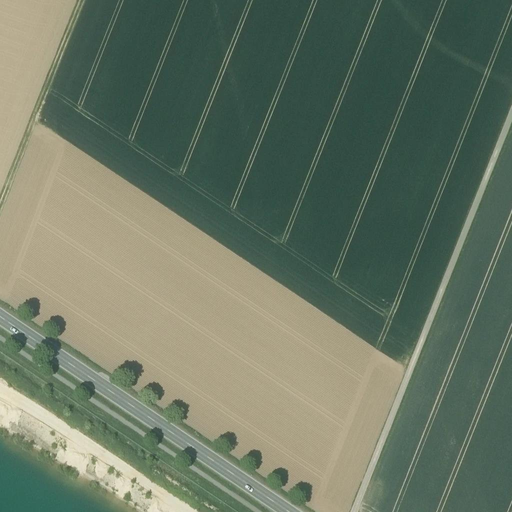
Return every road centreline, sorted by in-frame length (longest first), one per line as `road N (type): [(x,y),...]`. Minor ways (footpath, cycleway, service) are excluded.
road 1 (track): [(353,511),(511,113)]
road 2 (primary): [(0,318),(285,511)]
road 3 (track): [(0,208),(82,0)]
